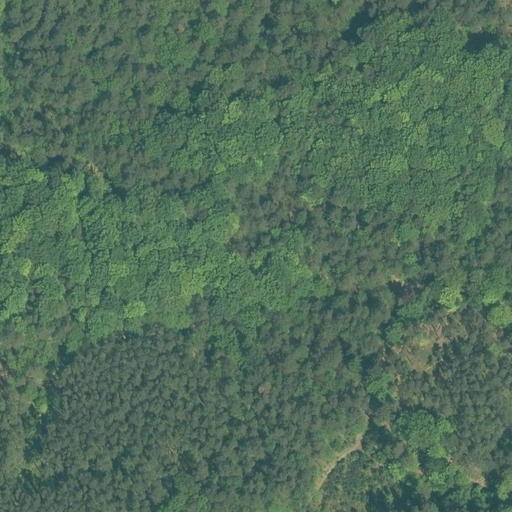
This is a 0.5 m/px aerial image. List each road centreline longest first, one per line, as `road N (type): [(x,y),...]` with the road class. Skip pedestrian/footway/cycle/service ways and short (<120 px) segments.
road 1 (track): [(450,280),(0,360)]
road 2 (track): [(352,451),(372,413),(406,289)]
road 3 (track): [(450,280),(511,160)]
